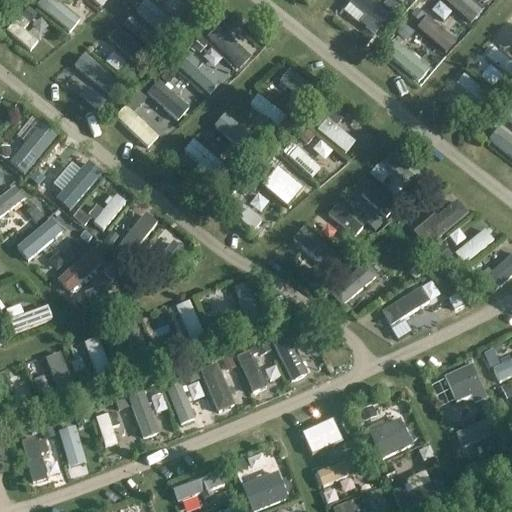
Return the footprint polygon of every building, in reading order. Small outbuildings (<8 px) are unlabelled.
[(67,29),(77,18),(56,0),(41,0),(38,4),(67,29)] [(164,35),(175,22),(147,0),(136,13),(164,35)] [(188,0),(203,13),(213,3),(209,0),(188,0)] [(366,0),(349,0),(346,4),(363,18),(358,24),(365,31),(372,36),(387,17),(366,0)] [(389,0),(387,0),(382,7),(391,14),(398,7),(389,0)] [(434,0),(427,0),(422,6),(429,13),(438,3),(434,0)] [(442,0),(472,28),(485,14),(470,0),(442,0)] [(28,9),(21,18),(30,25),(37,16),(28,9)] [(445,57),(458,44),(431,16),(417,29),(445,57)] [(19,17),(7,33),(30,52),(38,44),(23,32),(29,25),(19,17)] [(187,17),(181,24),(189,30),(195,23),(187,17)] [(237,21),(231,26),(238,30),(243,26),(237,21)] [(404,26),(396,35),(407,44),(415,34),(404,26)] [(111,38),(139,67),(150,57),(123,27),(111,38)] [(236,69),(248,56),(220,30),(208,43),(236,69)] [(365,31),(359,39),(369,46),(375,38),(372,36),(365,31)] [(155,41),(148,50),(157,57),(164,48),(155,41)] [(198,46),(190,55),(198,61),(205,52),(198,46)] [(488,58),(511,79),(511,60),(498,47),(488,58)] [(409,49),(396,62),(421,85),(433,72),(409,49)] [(85,57),(74,70),(108,98),(119,86),(85,57)] [(195,59),(183,72),(206,93),(218,81),(195,59)] [(126,67),(118,77),(125,83),(126,82),(130,85),(136,78),(132,75),(133,73),(126,67)] [(169,70),(160,80),(168,87),(177,76),(169,70)] [(290,72),(280,84),(300,100),(297,103),(306,111),(319,96),(290,72)] [(468,73),(457,85),(485,110),(495,98),(468,73)] [(504,85),(497,93),(504,100),(511,92),(504,85)] [(137,92),(123,106),(133,115),(146,101),(137,92)] [(96,94),(89,104),(96,110),(103,100),(96,94)] [(280,127),(288,115),(260,96),(252,107),(280,127)] [(291,104),(285,111),(297,121),(303,114),(291,104)] [(338,105),(332,112),(343,121),(349,115),(338,105)] [(230,138),(245,153),(256,141),(225,111),(206,130),(222,146),(230,138)] [(511,112),(510,111),(502,121),(511,128),(511,126),(511,112)] [(476,113),(470,121),(476,126),(483,118),(476,113)] [(332,115),(318,132),(346,156),(356,145),(336,129),(341,123),(332,115)] [(46,125),(13,164),(28,177),(61,137),(46,125)] [(511,135),(502,127),(490,142),(511,160),(511,135)] [(265,129),(259,138),(267,143),(273,135),(265,129)] [(308,130),(300,140),(307,146),(315,137),(308,130)] [(218,184),(230,170),(197,139),(184,153),(218,184)] [(10,149),(0,149),(0,159),(4,162),(11,161),(10,149)] [(72,168),(83,158),(76,150),(65,160),(72,168)] [(301,150),(290,161),(313,182),(324,170),(301,150)] [(399,150),(387,164),(420,193),(432,179),(399,150)] [(233,158),(228,164),(236,170),(240,164),(233,158)] [(94,165),(63,193),(73,204),(104,176),(94,165)] [(39,170),(31,181),(41,189),(49,178),(39,170)] [(278,170),(263,188),(287,209),(303,192),(278,170)] [(246,182),(239,190),(249,199),(256,191),(246,182)] [(208,183),(200,192),(206,198),(214,189),(208,183)] [(18,186),(0,199),(0,220),(28,200),(18,186)] [(403,190),(396,199),(405,207),(413,197),(403,190)] [(97,208),(88,218),(95,224),(93,226),(103,233),(126,205),(116,198),(103,213),(97,208)] [(432,217),(411,234),(425,250),(433,243),(434,243),(467,217),(455,203),(435,220),(432,217)] [(33,207),(25,214),(36,226),(43,219),(33,207)] [(264,222),(252,207),(240,216),(251,231),(264,222)] [(334,207),(326,217),(344,232),(339,237),(348,245),(361,229),(334,207)] [(400,207),(393,213),(396,217),(404,211),(400,207)] [(78,212),(72,220),(84,229),(90,221),(78,212)] [(127,260),(162,225),(151,214),(116,249),(127,260)] [(372,214),(365,223),(374,230),(381,221),(372,214)] [(55,219),(17,249),(29,264),(67,233),(55,219)] [(328,274),(342,258),(308,226),(293,243),(328,274)] [(489,228),(454,255),(464,268),(499,241),(489,228)] [(84,234),(80,240),(87,245),(92,239),(84,234)] [(111,234),(103,243),(110,249),(118,239),(111,234)] [(76,240),(67,249),(74,258),(84,249),(76,240)] [(342,244),(336,252),(344,258),(351,251),(342,244)] [(441,244),(434,250),(444,263),(451,257),(441,244)] [(94,247),(62,281),(76,295),(108,261),(94,247)] [(158,253),(151,262),(167,275),(183,256),(174,248),(165,259),(158,253)] [(59,254),(48,263),(56,273),(67,264),(59,254)] [(486,272),(476,280),(491,297),(511,277),(511,255),(490,276),(486,272)] [(136,259),(130,266),(141,275),(146,268),(136,259)] [(110,265),(102,273),(111,282),(119,275),(110,265)] [(415,265),(407,274),(415,283),(424,274),(415,265)] [(313,268),(305,277),(315,285),(323,276),(313,268)] [(469,268),(460,276),(469,286),(478,278),(469,268)] [(247,281),(234,286),(244,313),(235,317),(239,326),(248,323),(251,332),(264,327),(247,281)] [(457,297),(448,301),(454,313),(463,308),(457,297)] [(190,302),(173,309),(192,350),(209,343),(190,302)] [(17,335),(60,322),(55,305),(12,318),(17,335)] [(405,323),(391,332),(397,343),(411,334),(405,323)] [(113,330),(102,334),(105,345),(117,341),(113,330)] [(304,330),(293,335),(300,347),(310,342),(304,330)] [(296,384),(315,372),(290,334),(271,346),(296,384)] [(144,335),(128,340),(134,362),(150,358),(144,335)] [(222,335),(215,337),(218,346),(225,343),(222,335)] [(85,344),(98,386),(115,381),(102,339),(85,344)] [(267,344),(255,350),(260,358),(271,353),(267,344)] [(165,349),(155,353),(158,363),(159,362),(160,366),(169,363),(167,359),(169,359),(165,349)] [(492,351),(483,355),(490,371),(499,367),(492,351)] [(46,359),(57,396),(76,391),(65,353),(46,359)] [(251,357),(238,363),(252,393),(265,387),(259,375),(266,371),(261,361),(254,365),(251,357)] [(230,358),(221,362),(227,374),(236,370),(230,358)] [(511,362),(491,372),(497,385),(511,378),(511,362)] [(197,376),(218,415),(240,404),(220,364),(197,376)] [(471,367),(442,380),(453,406),(469,399),(472,406),(485,400),(471,367)] [(196,372),(185,377),(189,386),(199,381),(196,372)] [(5,376),(0,378),(0,404),(9,426),(29,418),(23,402),(16,404),(5,376)] [(90,383),(80,386),(83,394),(93,391),(90,383)] [(158,386),(148,390),(152,400),(162,397),(158,386)] [(511,391),(509,386),(500,390),(506,402),(511,398),(511,391)] [(168,398),(183,428),(200,419),(185,390),(168,398)] [(168,411),(156,416),(147,394),(127,402),(144,442),(176,428),(168,411)] [(51,396),(40,400),(44,410),(55,406),(51,396)] [(126,401),(115,404),(118,413),(128,410),(126,401)] [(38,402),(29,406),(33,416),(42,413),(38,402)] [(489,402),(479,407),(483,418),(494,414),(489,402)] [(372,408),(360,412),(364,424),(376,419),(372,408)] [(108,417),(96,421),(105,450),(117,447),(112,431),(119,428),(115,416),(108,418),(108,417)] [(459,433),(466,449),(502,433),(495,418),(459,433)] [(398,422),(367,436),(379,463),(410,449),(398,422)] [(331,423),(300,436),(309,457),(340,444),(331,423)] [(52,429),(41,432),(44,442),(55,439),(52,429)] [(76,430),(58,435),(67,465),(85,460),(76,430)] [(35,441),(21,445),(33,486),(47,482),(40,458),(48,455),(44,444),(37,446),(35,441)] [(511,457),(511,455),(500,460),(505,471),(511,468),(511,457)] [(323,489),(369,473),(363,457),(317,474),(323,489)] [(243,460),(232,465),(236,476),(248,471),(243,460)] [(391,463),(379,468),(383,477),(394,472),(391,463)] [(219,476),(171,493),(177,509),(225,492),(219,476)] [(278,476),(242,489),(251,511),(265,511),(289,503),(278,476)] [(403,489),(394,493),(401,511),(406,511),(443,496),(437,483),(406,496),(403,489)] [(374,494),(329,509),(329,511),(366,511),(379,508),(374,494)]
